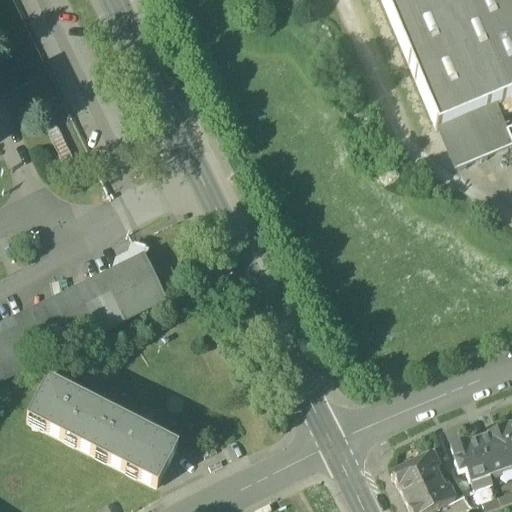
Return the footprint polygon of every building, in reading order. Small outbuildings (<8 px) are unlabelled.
[(511,0),(379,0),(436,134),(440,132),(511,101),(511,0)] [(511,101),(440,132),(458,175),(511,152),(511,154),(511,101)] [(45,107),(36,111),(67,175),(77,171),(45,107)] [(114,262),(109,278),(120,273),(118,269),(119,269),(117,265),(129,259),(129,258),(131,250),(145,255),(143,262),(144,264),(148,253),(130,246),(126,257),(114,262)] [(0,387),(165,307),(144,264),(143,262),(145,255),(131,250),(129,258),(129,259),(117,265),(119,269),(118,269),(120,273),(109,278),(0,331),(0,387)] [(136,482),(155,492),(175,453),(46,387),(28,422),(47,431),(45,435),(64,445),(66,441),(78,447),(76,451),(94,461),(96,457),(108,463),(106,467),(125,476),(127,472),(138,479),(136,482)] [(26,426),(45,435),(47,431),(28,422),(26,426)] [(511,431),(500,436),(506,451),(507,450),(511,461),(511,464),(511,431)] [(489,481),(509,474),(505,463),(511,461),(507,450),(506,451),(500,436),(487,441),(488,443),(477,448),(489,481)] [(64,445),(76,451),(78,447),(66,441),(64,445)] [(470,488),(489,482),(489,481),(477,448),(476,447),(465,451),(464,448),(449,453),(455,468),(453,468),(457,480),(464,478),(468,489),(470,488)] [(94,461),(106,467),(108,463),(96,457),(94,461)] [(398,491),(404,502),(437,486),(433,477),(438,474),(431,461),(391,480),(397,492),(398,491)] [(125,476),(136,482),(138,479),(127,472),(125,476)] [(442,483),(446,492),(453,506),(463,502),(449,480),(442,483)] [(489,482),(470,488),(472,496),(491,489),(489,482)] [(441,494),(437,486),(404,502),(408,511),(442,511),(453,506),(446,492),(441,494)] [(511,500),(511,499),(497,504),(499,511),(502,511),(511,508),(511,500)]
